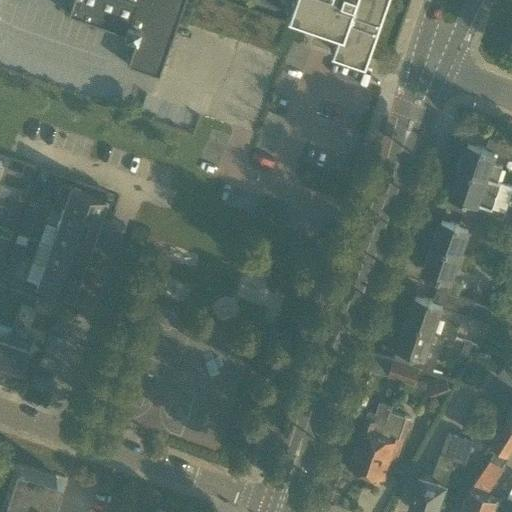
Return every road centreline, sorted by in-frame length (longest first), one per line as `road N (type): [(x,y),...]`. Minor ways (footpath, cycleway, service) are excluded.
road 1 (tertiary): [(277,506),(435,63)]
road 2 (residential): [(51,431),(131,188),(19,150)]
road 3 (residential): [(277,506),(51,431)]
road 4 (unknown): [(369,511),(440,391)]
